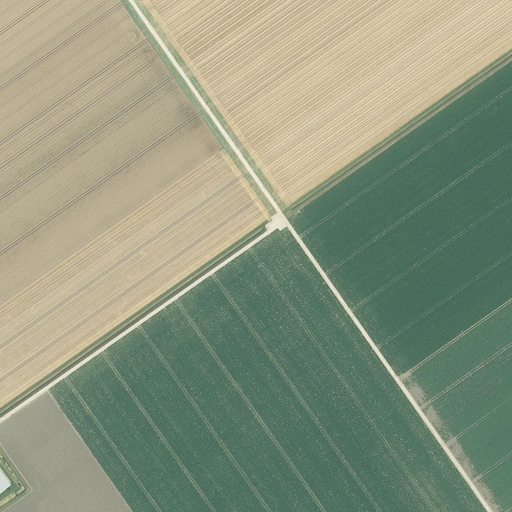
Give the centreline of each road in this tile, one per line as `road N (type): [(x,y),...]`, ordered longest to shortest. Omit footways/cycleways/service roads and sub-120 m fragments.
road 1 (track): [(130,0),(489,511)]
road 2 (track): [(0,421),(285,221)]
